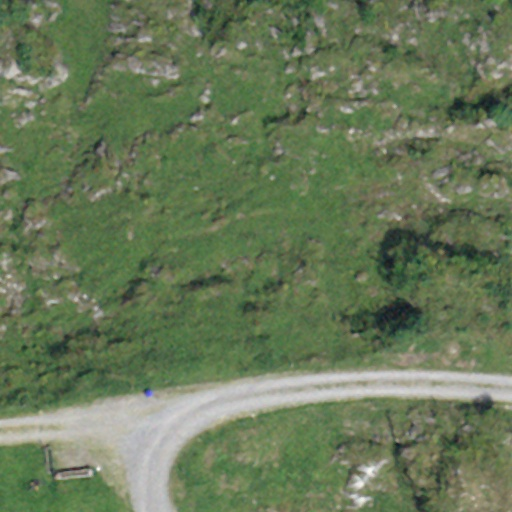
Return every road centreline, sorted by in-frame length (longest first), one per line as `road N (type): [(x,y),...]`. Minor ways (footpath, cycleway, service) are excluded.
road 1 (track): [(511,380),(277,380),(157,496),(165,511)]
road 2 (track): [(277,380),(0,443)]
